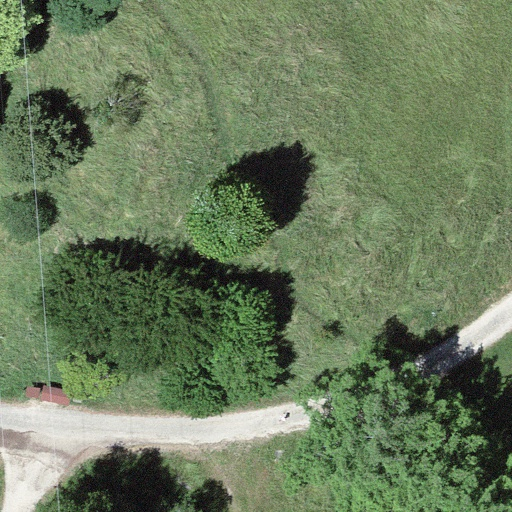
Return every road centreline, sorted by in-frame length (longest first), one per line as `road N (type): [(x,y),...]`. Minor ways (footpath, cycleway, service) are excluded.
road 1 (track): [(52,427),(232,435),(371,403),(511,306)]
road 2 (track): [(17,511),(52,427),(0,420)]
